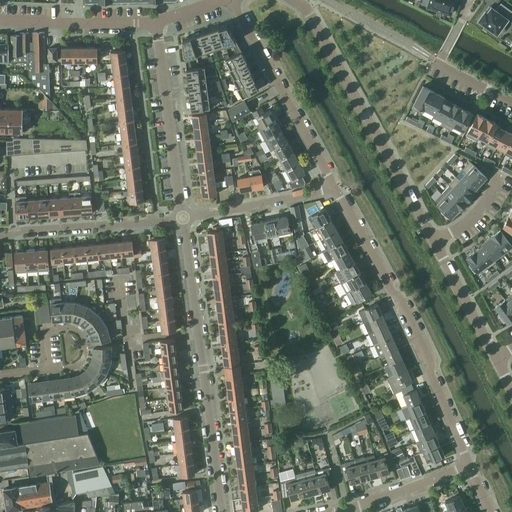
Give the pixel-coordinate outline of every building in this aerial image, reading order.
[(428,0),(427,5),(427,6),(428,6),(451,14),(451,13),(455,0),(428,0)] [(511,14),(511,10),(501,3),(496,10),(491,7),(487,13),(485,11),(479,20),(497,33),(507,19),(508,20),(511,14)] [(227,25),(219,27),(225,45),(232,42),(236,41),(227,25)] [(219,27),(210,30),(215,48),(225,45),(219,27)] [(210,30),(200,34),(206,51),(215,48),(210,30)] [(29,32),(20,33),(20,35),(11,35),(12,66),(29,65),(29,80),(42,91),(50,98),(50,63),(46,63),(44,32),(33,32),(34,53),(30,54),(30,52),(29,52),(29,32)] [(200,34),(190,37),(196,54),(206,51),(200,34)] [(190,37),(182,39),(185,58),(189,57),(196,54),(190,37)] [(0,61),(1,62),(1,61),(9,61),(8,43),(0,43),(0,61)] [(74,62),(74,47),(62,47),(62,61),(69,61),(69,62),(74,62)] [(85,47),(74,47),(74,62),(79,62),(79,61),(85,61),(85,47)] [(98,47),(85,47),(85,61),(85,62),(90,62),(90,61),(98,61),(98,58),(102,58),(102,51),(98,51),(98,47)] [(57,48),(49,48),(50,61),(57,60),(57,48)] [(112,56),(113,63),(126,61),(125,49),(111,51),(111,56),(112,56)] [(236,53),(229,57),(225,59),(230,68),(229,69),(247,60),(241,50),(236,53)] [(247,61),(247,60),(229,69),(234,78),(233,78),(233,79),(251,69),(246,61),(247,61)] [(113,70),(114,74),(128,73),(126,61),(113,63),(114,70),(113,70)] [(192,68),(186,69),(188,79),(206,77),(205,66),(200,67),(192,68)] [(251,70),(251,69),(233,79),(238,87),(237,88),(254,79),(250,71),(251,70)] [(115,79),(116,86),(129,84),(128,73),(114,74),(114,79),(115,79)] [(206,77),(188,79),(189,89),(207,87),(206,77)] [(255,79),(254,79),(237,88),(242,98),(259,89),(254,80),(255,79)] [(116,93),(116,97),(130,96),(129,84),(116,86),(116,93)] [(434,91),(423,86),(412,108),(422,113),(434,91)] [(207,87),(189,89),(190,100),(209,97),(207,87)] [(42,109),(52,109),(52,101),(52,99),(50,98),(42,91),(42,109)] [(434,91),(422,113),(423,113),(425,109),(434,114),(433,116),(434,116),(444,96),(434,91)] [(118,102),(119,109),(132,108),(130,96),(116,97),(117,102),(118,102)] [(444,96),(434,116),(443,121),(441,125),(453,103),(443,98),(444,96)] [(209,97),(190,100),(192,110),(210,108),(209,97)] [(244,100),(229,109),(233,121),(250,111),(244,100)] [(451,130),(462,108),(453,103),(441,125),(451,130)] [(257,125),(259,129),(276,120),(270,109),(265,112),(262,107),(253,112),(255,117),(257,116),(260,123),(257,125)] [(0,131),(7,132),(8,132),(13,132),(13,131),(15,131),(15,132),(16,132),(22,132),(23,132),(23,124),(23,117),(23,109),(23,108),(22,108),(16,108),(15,108),(15,109),(13,109),(13,108),(8,108),(7,108),(0,108),(0,131)] [(119,116),(119,121),(133,119),(132,108),(119,109),(119,116)] [(451,130),(453,126),(463,131),(472,113),(462,108),(451,130)] [(193,114),(194,126),(208,124),(207,117),(208,117),(207,112),(193,114)] [(487,118),(477,113),(466,135),(476,141),(487,118)] [(418,122),(407,117),(405,120),(416,126),(418,122)] [(476,141),(477,138),(486,143),(485,145),(486,145),(497,123),(487,118),(476,141)] [(121,125),(121,132),(135,130),(133,119),(119,121),(120,126),(121,125)] [(259,129),(265,140),(282,130),(276,120),(259,129)] [(497,123),(486,145),(495,150),(505,130),(496,125),(497,123)] [(194,126),(195,137),(210,135),(209,131),(208,131),(208,124),(194,126)] [(121,139),(122,144),(136,142),(135,130),(121,132),(122,139),(121,139)] [(271,150),(274,148),(287,141),(282,130),(265,140),(271,150)] [(511,138),(511,133),(505,130),(495,150),(497,146),(506,150),(511,138)] [(244,131),(238,135),(240,139),(246,136),(244,131)] [(195,137),(197,149),(210,147),(210,140),(210,135),(195,137)] [(13,138),(13,140),(14,140),(15,155),(21,154),(20,138),(13,138)] [(86,139),(79,139),(79,150),(87,149),(86,139)] [(14,140),(13,140),(6,140),(6,155),(15,155),(14,140)] [(274,148),(280,159),(293,152),(287,141),(274,148)] [(123,149),(124,155),(138,154),(136,142),(122,144),(123,149)] [(197,149),(199,161),(213,159),(212,154),(211,154),(210,147),(197,149)] [(251,148),(243,152),(246,156),(251,155),(254,153),(251,148)] [(280,159),(286,169),(299,162),(293,152),(280,159)] [(125,162),(125,167),(139,165),(138,154),(124,155),(125,162)] [(199,161),(200,172),(213,170),(213,164),(213,159),(199,161)] [(480,184),(487,176),(470,161),(463,169),(480,184)] [(299,162),(286,169),(292,180),(288,182),(292,188),(304,185),(306,182),(302,175),(305,173),(299,162)] [(126,172),(127,179),(141,177),(139,165),(125,167),(126,172)] [(249,171),(250,176),(252,189),(264,186),(261,171),(260,169),(249,171)] [(463,169),(466,172),(460,179),(456,176),(474,193),(473,192),(480,184),(463,169)] [(200,172),(202,184),(216,182),(215,177),(214,177),(213,170),(200,172)] [(268,173),(271,178),(277,175),(274,170),(268,173)] [(252,189),(250,176),(238,178),(240,191),(252,189)] [(467,201),(467,200),(474,193),(456,176),(448,184),(467,201)] [(127,186),(128,191),(142,189),(141,177),(127,179),(128,185),(127,186)] [(216,182),(202,184),(203,196),(217,194),(215,187),(216,187),(216,182)] [(448,184),(452,188),(445,195),(459,209),(467,201),(448,184)] [(142,189),(128,191),(123,191),(124,196),(129,195),(130,202),(144,201),(142,189)] [(91,195),(81,196),(82,214),(93,213),(91,195)] [(451,217),(456,212),(459,209),(445,195),(437,204),(443,209),(441,211),(448,218),(450,216),(451,217)] [(28,218),(27,200),(27,196),(15,197),(17,218),(28,218)] [(81,196),(70,197),(71,214),(82,214),(81,196)] [(59,197),(48,198),(50,216),(60,215),(59,197)] [(70,197),(59,197),(60,215),(71,214),(70,197)] [(48,198),(37,199),(39,217),(50,216),(48,198)] [(37,199),(27,200),(28,218),(39,217),(37,199)] [(325,208),(308,217),(314,228),(331,219),(325,208)] [(511,217),(509,215),(503,226),(511,230),(510,233),(511,233),(511,217)] [(287,216),(275,219),(278,234),(290,231),(287,216)] [(275,219),(263,221),(266,236),(278,234),(275,219)] [(314,228),(320,239),(337,230),(331,219),(314,228)] [(266,236),(263,221),(251,224),(255,239),(266,236)] [(300,221),(293,222),(296,238),(297,238),(304,234),(302,221),(300,221)] [(208,232),(209,243),(226,241),(225,237),(223,237),(222,229),(220,230),(220,226),(213,227),(214,231),(208,232)] [(491,236),(503,253),(511,245),(500,229),(491,236)] [(320,239),(326,249),(343,240),(337,230),(320,239)] [(298,241),(297,241),(299,251),(299,250),(309,245),(304,234),(297,238),(298,241)] [(151,246),(152,251),(165,249),(164,237),(157,238),(157,236),(152,236),(152,238),(150,239),(151,246)] [(494,259),(503,253),(491,236),(482,243),(494,259)] [(132,240),(121,241),(122,256),(126,255),(133,254),(134,254),(134,253),(134,249),(132,240)] [(326,249),(323,251),(328,262),(335,258),(348,250),(343,240),(326,249)] [(121,241),(109,243),(111,256),(117,256),(122,256),(121,241)] [(209,243),(211,254),(225,253),(224,245),(226,245),(226,241),(209,243)] [(109,243),(98,244),(99,258),(104,257),(111,256),(109,243)] [(486,265),(494,259),(482,243),(483,245),(475,251),(486,265)] [(98,244),(86,245),(88,258),(95,257),(95,258),(99,258),(98,244)] [(86,245),(74,246),(76,260),(81,260),(81,259),(88,258),(86,245)] [(280,245),(270,248),(273,263),(278,262),(276,252),(282,251),(280,245)] [(74,246),(63,248),(64,261),(71,260),(71,261),(76,260),(74,246)] [(40,250),(37,250),(38,271),(49,270),(48,249),(45,249),(45,248),(40,249),(40,250)] [(64,261),(63,248),(51,249),(52,263),(53,266),(58,266),(58,262),(58,261),(64,261)] [(29,250),(26,251),(28,272),(38,271),(37,250),(35,250),(35,249),(29,249),(29,250)] [(153,255),(154,262),(167,261),(165,249),(152,251),(152,255),(153,255)] [(296,249),(282,252),(284,259),(293,257),(292,255),(296,255),(297,254),(296,249)] [(28,272),(26,251),(24,251),(24,250),(18,250),(18,251),(15,251),(16,273),(28,272)] [(259,250),(251,252),(254,267),(267,265),(266,258),(261,259),(259,250)] [(335,258),(341,268),(354,261),(348,250),(335,258)] [(477,272),(486,265),(475,251),(467,257),(471,263),(469,265),(475,273),(477,271),(477,272)] [(211,254),(212,265),(228,263),(228,259),(226,259),(225,253),(211,254)] [(154,272),(154,274),(168,272),(167,261),(154,262),(155,269),(154,269),(155,272),(154,272)] [(335,272),(341,282),(360,271),(354,261),(341,268),(335,272)] [(212,265),(214,277),(228,275),(227,268),(229,268),(228,263),(212,265)] [(304,264),(299,266),(303,275),(304,275),(308,273),(304,264)] [(360,271),(341,282),(347,293),(366,282),(364,278),(366,277),(362,271),(360,272),(360,271)] [(155,278),(156,285),(170,284),(168,272),(154,274),(155,278)] [(310,273),(305,276),(307,282),(313,279),(310,273)] [(214,277),(215,288),(231,286),(230,282),(229,282),(228,275),(214,277)] [(366,282),(347,293),(353,303),(372,293),(366,282)] [(318,283),(311,287),(315,294),(322,290),(318,283)] [(157,292),(157,297),(171,295),(170,284),(156,285),(157,292)] [(215,288),(216,299),(230,297),(230,290),(232,290),(231,286),(215,288)] [(158,301),(159,309),(173,307),(171,295),(157,297),(158,302),(158,301)] [(318,295),(312,298),(317,309),(323,305),(318,295)] [(216,299),(218,310),(234,308),(233,304),(231,304),(230,297),(216,299)] [(507,322),(511,318),(511,308),(505,299),(495,306),(500,313),(498,315),(504,322),(506,321),(507,322)] [(53,319),(64,318),(62,302),(51,303),(53,319)] [(64,318),(73,318),(75,302),(62,302),(64,318)] [(73,318),(80,321),(88,306),(75,302),(73,318)] [(377,303),(364,309),(367,314),(362,317),(364,322),(382,314),(377,303)] [(35,306),(37,322),(51,320),(49,304),(35,306)] [(80,321),(87,326),(99,315),(88,306),(80,321)] [(322,306),(317,309),(320,315),(325,312),(322,306)] [(160,315),(160,320),(174,319),(173,307),(159,309),(160,315)] [(218,310),(219,321),(233,320),(233,312),(234,312),(234,308),(218,310)] [(0,346),(1,347),(1,346),(8,345),(8,346),(10,346),(9,345),(15,344),(15,345),(17,345),(17,344),(26,343),(24,323),(30,322),(29,318),(23,318),(23,314),(14,316),(13,315),(12,315),(12,316),(5,317),(5,316),(4,316),(4,317),(0,317),(0,346)] [(382,314),(364,322),(369,333),(387,325),(382,314)] [(87,326),(92,333),(107,326),(99,315),(87,326)] [(174,319),(160,320),(161,325),(162,332),(176,330),(174,319)] [(219,321),(221,332),(237,330),(236,326),(234,327),(233,320),(219,321)] [(329,325),(332,330),(338,327),(336,322),(329,325)] [(387,325),(369,333),(374,344),(392,336),(387,325)] [(107,326),(92,333),(94,341),(111,339),(107,326)] [(221,332),(222,343),(236,342),(235,335),(238,334),(237,330),(221,332)] [(339,335),(333,337),(337,345),(343,343),(339,335)] [(392,336),(374,344),(379,355),(397,347),(392,336)] [(161,347),(162,352),(176,350),(174,339),(161,340),(162,347),(161,347)] [(222,343),(224,355),(240,353),(239,348),(237,348),(236,342),(222,343)] [(95,348),(95,357),(111,360),(112,345),(95,348)] [(384,352),(389,363),(402,358),(397,347),(384,352)] [(163,357),(164,364),(177,362),(176,350),(162,352),(162,357),(163,357)] [(252,355),(249,357),(250,361),(253,361),(260,360),(260,354),(262,354),(261,350),(255,350),(255,354),(252,355)] [(226,369),(226,371),(240,369),(240,367),(238,357),(240,356),(240,353),(224,355),(226,369)] [(349,363),(351,368),(358,365),(353,354),(346,357),(348,361),(349,363)] [(95,357),(92,364),(107,372),(111,360),(95,357)] [(385,366),(390,377),(407,369),(402,358),(389,363),(385,366)] [(153,372),(153,377),(179,374),(177,362),(164,364),(165,371),(153,372)] [(92,364),(87,371),(98,383),(107,372),(92,364)] [(355,376),(357,379),(363,376),(362,373),(360,370),(358,365),(351,368),(354,373),(355,376)] [(226,371),(228,388),(244,386),(244,381),(242,382),(240,369),(226,371)] [(394,393),(401,390),(412,385),(410,381),(412,380),(407,369),(390,377),(387,378),(394,393)] [(87,371),(80,376),(87,391),(98,383),(87,371)] [(166,380),(167,387),(180,385),(179,374),(153,377),(154,382),(166,380)] [(80,376),(72,378),(74,394),(87,391),(80,376)] [(270,399),(271,407),(286,405),(282,376),(270,377),(273,398),(270,399)] [(72,378),(62,380),(64,396),(74,394),(72,378)] [(62,380),(51,381),(53,397),(64,396),(62,380)] [(51,381),(40,383),(42,399),(53,397),(51,381)] [(360,384),(362,389),(369,386),(366,381),(360,384)] [(42,399),(40,383),(29,384),(31,400),(42,399)] [(167,394),(168,399),(182,397),(180,385),(167,387),(168,394),(167,394)] [(401,390),(408,405),(421,400),(416,389),(414,389),(412,385),(401,390)] [(228,388),(229,398),(244,396),(243,390),(245,390),(244,386),(228,388)] [(0,399),(12,398),(11,388),(4,389),(0,389),(0,399)] [(229,398),(231,410),(247,408),(247,403),(245,404),(244,396),(229,398)] [(182,397),(168,399),(168,403),(169,403),(170,410),(183,409),(182,397)] [(0,410),(9,409),(13,409),(12,398),(0,399),(0,410)] [(425,411),(421,400),(408,405),(402,408),(407,419),(409,418),(425,411)] [(145,401),(140,402),(141,414),(151,413),(150,408),(146,409),(145,401)] [(231,410),(232,421),(247,419),(246,412),(248,412),(247,408),(231,410)] [(9,409),(0,410),(0,421),(11,420),(9,409)] [(374,413),(377,419),(383,416),(380,409),(374,413)] [(430,422),(425,411),(409,418),(414,429),(430,422)] [(0,446),(88,432),(80,413),(21,422),(22,430),(15,431),(15,429),(0,431),(0,446)] [(174,425),(175,429),(189,427),(187,416),(174,417),(175,425),(174,425)] [(383,416),(377,419),(380,424),(386,421),(383,416)] [(232,421),(234,432),(250,430),(250,425),(248,426),(247,419),(232,421)] [(163,422),(151,423),(152,426),(152,431),(164,430),(163,422)] [(430,422),(414,429),(419,440),(422,439),(435,433),(430,422)] [(176,434),(177,441),(190,439),(189,427),(175,429),(175,434),(176,434)] [(234,432),(235,443),(250,441),(249,434),(250,434),(250,430),(234,432)] [(385,435),(387,441),(396,437),(393,431),(385,435)] [(88,432),(0,446),(0,467),(0,470),(28,465),(29,476),(101,464),(88,432)] [(422,439),(427,449),(440,444),(435,433),(422,439)] [(396,437),(387,441),(389,447),(398,443),(396,437)] [(177,448),(178,453),(192,451),(190,439),(177,441),(178,448),(177,448)] [(285,440),(275,441),(276,448),(286,447),(285,440)] [(235,443),(237,454),(253,452),(252,447),(250,448),(250,441),(235,443)] [(440,444),(427,449),(422,451),(424,457),(429,455),(432,461),(445,456),(440,444)] [(391,453),(395,464),(405,459),(400,448),(391,453)] [(179,457),(180,464),(193,462),(192,451),(178,453),(178,457),(179,457)] [(237,454),(238,465),(252,463),(252,456),(253,456),(253,452),(237,454)] [(385,456),(375,459),(380,477),(385,476),(386,473),(390,472),(389,469),(393,467),(387,452),(385,453),(385,456)] [(374,455),(364,457),(370,478),(374,477),(375,478),(380,477),(375,459),(374,455)] [(405,459),(395,464),(399,462),(401,467),(410,463),(413,469),(414,469),(413,468),(418,466),(418,467),(419,466),(414,455),(405,459)] [(364,456),(354,459),(355,460),(356,464),(361,482),(366,481),(366,479),(370,478),(364,457),(364,456)] [(361,482),(356,464),(355,460),(344,463),(341,464),(343,472),(345,480),(349,479),(350,483),(354,482),(356,484),(361,482)] [(193,462),(180,464),(181,471),(180,471),(181,476),(195,474),(193,462)] [(238,465),(239,476),(256,474),(255,470),(253,470),(252,463),(238,465)] [(408,465),(397,469),(400,479),(411,475),(408,465)] [(110,493),(110,494),(116,493),(103,467),(98,466),(74,471),(77,493),(87,491),(89,498),(110,493)] [(329,467),(315,471),(321,493),(326,492),(327,490),(331,488),(330,485),(334,484),(329,467)] [(315,469),(305,471),(311,494),(315,493),(316,494),(321,493),(315,471),(315,469)] [(295,474),(296,476),(302,498),(307,497),(307,495),(311,494),(305,471),(295,474)] [(120,474),(111,475),(112,482),(121,481),(120,474)] [(239,476),(241,487),(255,486),(254,479),(256,478),(256,474),(239,476)] [(302,498),(296,476),(281,480),(283,498),(290,496),(291,499),(295,498),(297,500),(302,498)] [(50,481),(19,486),(22,507),(54,502),(50,481)] [(22,507),(19,486),(4,489),(4,490),(3,491),(2,493),(4,496),(5,496),(6,501),(7,510),(22,507)] [(241,487),(242,499),(259,496),(258,492),(256,493),(255,486),(241,487)] [(157,489),(158,498),(159,511),(168,511),(168,508),(163,509),(162,498),(170,498),(169,487),(157,489)] [(179,504),(184,503),(198,501),(197,489),(183,491),(184,498),(178,499),(179,504)] [(116,493),(110,494),(110,501),(119,502),(119,493),(116,493)] [(447,511),(451,511),(465,506),(460,495),(445,501),(445,502),(446,501),(448,508),(446,509),(447,511)] [(259,496),(242,499),(244,510),(250,509),(250,511),(256,511),(256,509),(258,508),(257,501),(259,501),(259,496)] [(153,504),(149,504),(149,511),(159,511),(158,498),(153,499),(153,504)] [(90,511),(92,499),(83,501),(82,506),(87,506),(86,511),(90,511)] [(271,500),(262,502),(263,511),(280,511),(282,511),(281,499),(274,499),(271,500)] [(425,502),(428,511),(435,511),(431,499),(425,502)] [(140,511),(140,500),(131,501),(131,511),(140,511)] [(144,500),(140,500),(140,511),(149,511),(149,504),(144,505),(144,500)] [(75,502),(74,501),(37,507),(36,511),(74,511),(75,503),(75,502)] [(131,511),(131,501),(122,502),(122,511),(131,511)] [(199,511),(198,501),(184,503),(185,507),(185,511),(199,511)]
